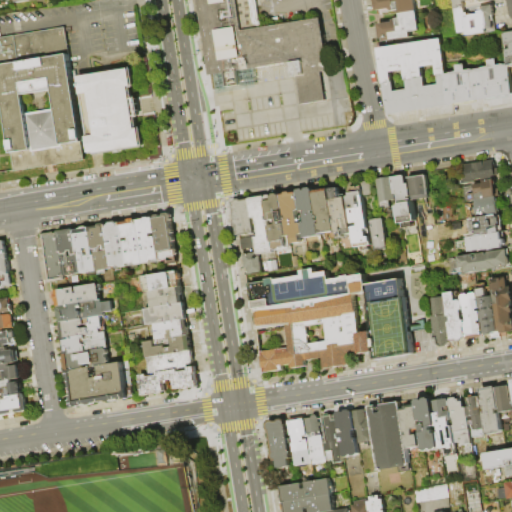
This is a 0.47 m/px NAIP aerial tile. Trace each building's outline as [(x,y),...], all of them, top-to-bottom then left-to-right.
[(197,0),(255,0),(259,27),(320,18),(328,71),(319,72),(325,100),(300,105),(293,63),(255,68),(258,89),(218,95),(215,74),(209,75),(197,0)] [(415,0),(417,11),(400,14),(399,6),(395,7),(395,9),(376,12),(373,0),(415,0)] [(457,7),(467,6),(468,14),(471,13),(471,15),(480,14),(480,11),(482,11),(481,8),(494,6),(495,16),(492,16),(494,29),(487,30),(488,33),(469,36),(469,33),(461,34),(457,7)] [(400,14),(417,11),(420,31),(410,33),(411,37),(391,41),(391,38),(380,39),(378,25),(397,21),(396,19),(401,18),(400,14)] [(0,38),(66,28),(66,29),(72,28),(73,31),(67,32),(70,56),(87,161),(16,172),(13,153),(12,154),(3,93),(0,93),(0,38)] [(511,28),(502,29),(507,64),(511,63),(511,28)] [(440,39),(446,74),(451,105),(389,115),(378,49),(440,39)] [(475,70),(489,68),(488,61),(497,59),(498,66),(509,64),(509,66),(511,83),(511,95),(480,101),(475,70)] [(451,105),(446,74),(457,72),(456,66),(464,64),(465,70),(473,69),(473,70),(475,70),(480,101),(451,105)] [(80,76),(132,67),(133,68),(136,87),(135,88),(133,89),(135,98),(138,97),(141,117),(138,118),(140,127),(142,127),(143,127),(143,128),(146,146),(145,148),(97,155),(96,154),(92,155),(83,96),(82,96),(79,76),(80,76)] [(464,165),(495,160),(497,169),(500,169),(501,176),(498,177),(499,179),(495,179),(484,181),(460,184),(459,177),(465,176),(464,165)] [(395,177),(407,175),(408,185),(412,184),(414,201),(417,223),(401,225),(399,207),(402,206),(400,194),(397,195),(395,177)] [(411,178),(428,176),(431,199),(414,201),(412,184),(411,178)] [(378,180),(395,177),(397,195),(398,201),(381,203),(378,180)] [(498,198),(497,198),(476,201),(470,202),(469,195),(477,193),(476,185),(485,184),(484,181),(495,179),(498,198)] [(363,183),(372,181),(374,195),(365,196),(364,188),(363,183)] [(348,197),(351,197),(350,190),(351,190),(351,187),(359,186),(359,189),(364,188),(365,196),(369,229),(366,229),(368,237),(370,237),(371,242),(355,245),(354,234),(353,228),(360,227),(359,223),(352,224),(348,197)] [(306,239),(305,234),(304,223),(306,223),(305,215),(307,215),(306,211),(301,212),(301,210),(298,193),(299,190),(305,189),(306,190),(307,189),(313,188),(314,190),(315,192),(321,234),(321,237),(306,239)] [(331,190),(341,188),(343,198),(348,197),(352,224),(353,228),(354,234),(345,236),(344,232),(337,233),(337,232),(331,190)] [(315,192),(331,190),(337,232),(321,234),(315,192)] [(283,195),(286,195),(288,192),(292,191),(294,193),(298,193),(301,210),(299,211),(300,224),(304,223),(305,234),(301,235),(302,243),(294,244),(293,236),(288,237),(283,195)] [(268,195),(272,195),(274,196),(276,194),(280,194),(281,195),(283,195),(288,237),(286,237),(288,250),(277,251),(276,248),(274,249),(271,227),(278,226),(278,220),(270,221),(267,198),(268,195)] [(251,199),(267,196),(267,198),(270,221),(271,227),(274,249),(275,253),(259,255),(257,238),(261,237),(258,218),(253,218),(251,199)] [(497,198),(499,215),(479,218),(479,216),(472,217),(471,209),(477,208),(476,201),(497,198)] [(234,202),(236,202),(237,200),(242,199),(243,200),(251,199),(253,218),(255,233),(238,236),(237,228),(236,226),(234,214),(235,214),(234,202)] [(155,218),(154,218),(155,217),(156,216),(161,215),(162,216),(164,216),(164,215),(170,214),(173,215),(173,220),(172,222),(173,229),(175,230),(176,233),(174,235),(174,237),(176,238),(177,241),(175,243),(176,248),(178,250),(179,254),(177,256),(178,263),(168,264),(167,261),(161,262),(155,218)] [(499,215),(500,217),(502,217),(503,222),(500,222),(502,233),(482,236),(481,232),(477,233),(475,224),(479,223),(479,218),(499,215)] [(137,220),(145,219),(147,217),(151,217),(153,219),(155,218),(161,262),(161,263),(155,264),(154,260),(153,261),(152,263),(144,264),(137,220)] [(385,248),(382,218),(370,219),(373,249),(385,248)] [(123,223),(130,222),(129,220),(135,219),(136,221),(137,220),(144,264),(139,265),(137,263),(129,264),(123,223)] [(107,226),(109,225),(111,223),(117,222),(119,224),(123,223),(129,264),(130,267),(123,268),(122,267),(122,271),(115,272),(114,267),(113,268),(107,226)] [(91,228),(99,226),(101,224),(105,223),(106,225),(107,226),(113,268),(113,269),(106,270),(107,274),(99,275),(98,271),(97,271),(91,228)] [(82,274),(75,230),(82,229),(84,227),(88,227),(89,228),(91,228),(97,271),(98,276),(89,277),(89,274),(82,275),(82,274)] [(59,233),(59,232),(75,229),(75,230),(82,274),(66,276),(59,233)] [(43,235),(54,233),(55,234),(59,233),(66,276),(66,280),(50,283),(46,259),(44,258),(44,254),(45,253),(43,235)] [(503,233),(504,239),(506,239),(507,245),(505,245),(505,248),(470,253),(469,248),(457,250),(456,242),(468,241),(467,238),(482,236),(502,233),(503,233)] [(239,249),(255,247),(253,236),(238,238),(239,249)] [(0,241),(5,241),(7,253),(8,253),(10,260),(8,261),(12,285),(4,286),(2,289),(0,289),(0,241)] [(511,264),(510,266),(499,268),(499,269),(465,273),(465,269),(457,270),(457,273),(453,274),(452,269),(454,269),(453,261),(459,261),(458,257),(508,250),(509,257),(511,258),(511,264)] [(314,269),(315,273),(327,271),(329,280),(341,278),(341,277),(349,275),(349,277),(364,274),(365,285),(401,279),(404,298),(406,298),(411,328),(414,327),(414,332),(411,332),(415,354),(376,360),(375,352),(361,354),(359,344),(347,346),(350,365),(324,369),(322,359),(305,361),(306,366),(293,369),(292,369),(292,365),(283,366),(284,370),(264,373),(261,353),(258,329),(255,310),(254,310),(250,284),(266,281),(266,280),(275,278),(275,280),(301,276),(300,271),(314,269)] [(151,275),(178,272),(179,273),(181,273),(182,281),(180,281),(181,287),(149,292),(147,292),(146,286),(144,286),(142,277),(151,276),(151,275)] [(507,277),(509,287),(511,287),(511,332),(507,334),(507,336),(501,337),(501,332),(499,333),(494,296),(492,279),(507,277)] [(56,291),(100,284),(102,299),(59,306),(58,302),(57,302),(56,294),(56,291)] [(181,287),(183,287),(184,295),(182,295),(184,304),(152,308),(149,292),(181,287)] [(499,333),(494,333),(495,335),(487,336),(487,334),(486,335),(481,299),(480,292),(479,289),(487,288),(488,297),(494,296),(499,333)] [(462,300),(464,310),(462,310),(463,320),(465,320),(468,338),(464,338),(465,341),(460,342),(460,340),(458,340),(459,348),(454,349),(452,340),(451,341),(448,315),(445,293),(455,292),(456,301),(462,300)] [(480,292),(481,299),(479,299),(481,308),(478,309),(479,312),(481,311),(482,321),(480,321),(481,325),(483,324),(485,338),(468,340),(468,338),(465,320),(464,310),(462,300),(462,295),(480,292)] [(442,348),(439,345),(438,340),(436,340),(433,317),(435,317),(432,298),(444,297),(447,315),(448,315),(451,341),(451,343),(448,348),(442,348)] [(0,300),(9,299),(10,305),(12,305),(13,312),(10,312),(10,315),(0,316),(0,300)] [(59,306),(102,299),(103,299),(104,303),(112,301),(114,312),(105,313),(106,316),(101,316),(62,322),(61,319),(59,319),(58,309),(59,309),(59,306)] [(152,308),(184,304),(185,303),(187,319),(186,320),(155,324),(147,325),(145,309),(152,308)] [(0,316),(10,315),(13,314),(15,328),(7,329),(7,332),(0,333),(0,316)] [(62,322),(101,316),(103,328),(100,328),(101,333),(63,339),(61,337),(62,334),(60,322),(62,322)] [(186,320),(187,328),(190,328),(191,336),(190,336),(157,341),(155,324),(186,320)] [(0,333),(7,332),(14,331),(16,331),(17,339),(16,339),(16,340),(18,341),(18,344),(16,346),(7,348),(0,348),(0,333)] [(63,339),(101,333),(106,333),(109,348),(106,349),(66,355),(65,350),(63,339)] [(157,341),(190,336),(192,352),(149,358),(147,358),(145,342),(157,341)] [(0,348),(7,348),(16,347),(17,350),(15,350),(15,351),(18,351),(19,361),(17,362),(17,363),(0,366),(0,348)] [(66,355),(106,349),(106,350),(109,351),(109,353),(107,355),(108,357),(110,359),(110,361),(108,363),(109,365),(67,371),(66,371),(64,355),(66,355)] [(192,352),(194,362),(193,364),(189,365),(189,368),(189,369),(178,370),(157,373),(151,374),(149,358),(192,352)] [(109,365),(122,363),(127,391),(128,391),(129,400),(122,401),(122,399),(80,406),(80,407),(73,408),(72,401),(69,378),(68,378),(67,371),(109,365)] [(189,368),(196,368),(197,373),(196,373),(197,381),(198,381),(199,387),(193,388),(193,387),(188,388),(186,390),(183,390),(181,389),(176,389),(174,380),(164,382),(166,391),(166,392),(160,392),(159,394),(156,395),(154,393),(149,394),(150,395),(143,396),(142,390),(143,390),(142,383),(141,383),(140,376),(147,375),(147,377),(158,376),(157,373),(178,370),(179,372),(189,371),(189,369),(189,368)] [(0,382),(3,382),(12,380),(13,383),(22,381),(24,395),(0,398),(0,382)] [(511,411),(501,414),(505,432),(502,433),(489,435),(485,414),(488,414),(487,407),(484,408),(483,400),(485,400),(483,393),(482,393),(482,390),(497,387),(497,388),(511,386),(511,392),(511,411)] [(0,398),(24,395),(26,395),(28,411),(0,415),(0,398)] [(469,399),(470,398),(471,396),(473,396),(475,397),(480,397),(487,437),(475,438),(474,431),(476,430),(474,417),(472,417),(470,407),(469,399)] [(419,399),(423,399),(425,401),(426,400),(427,398),(431,397),(432,399),(433,399),(434,402),(438,427),(433,427),(433,431),(436,430),(436,434),(439,433),(442,448),(440,449),(440,450),(434,451),(434,450),(432,450),(433,452),(427,453),(427,451),(425,451),(422,428),(421,425),(428,424),(428,422),(424,423),(424,420),(420,421),(418,404),(417,402),(419,399)] [(449,401),(451,400),(451,399),(458,397),(458,399),(460,399),(461,402),(465,401),(466,408),(470,407),(472,417),(469,417),(474,444),(463,446),(463,443),(456,444),(453,424),(449,401)] [(434,402),(449,399),(449,401),(453,424),(438,427),(434,402)] [(369,407),(400,402),(401,409),(408,450),(411,466),(380,471),(376,447),(371,418),(369,407)] [(401,409),(407,408),(407,406),(418,404),(420,421),(421,425),(422,428),(415,429),(416,436),(420,435),(422,447),(408,450),(401,409)] [(354,411),(367,409),(368,419),(371,418),(376,447),(371,447),(370,445),(367,445),(367,443),(361,444),(359,430),(357,431),(354,411)] [(339,412),(343,411),(344,413),(346,412),(347,410),(351,410),(353,411),(354,411),(357,431),(355,431),(356,439),(358,439),(361,454),(359,455),(358,457),(355,457),(354,455),(351,456),(351,458),(345,459),(341,433),(344,433),(343,430),(341,431),(339,419),(338,414),(339,412)] [(306,420),(314,418),(313,416),(320,415),(322,432),(317,433),(317,437),(323,436),(328,463),(313,465),(311,450),(309,440),(309,438),(314,438),(313,434),(308,435),(306,420)] [(339,419),(341,431),(341,433),(345,459),(346,462),(337,463),(336,460),(329,462),(326,443),(328,442),(324,417),(335,415),(335,420),(339,419)] [(305,417),(306,420),(308,435),(305,436),(305,440),(309,440),(311,450),(300,452),(301,457),(295,458),(289,420),(305,417)] [(293,458),(290,459),(291,467),(289,467),(289,468),(280,469),(279,462),(276,462),(274,459),(273,455),(274,454),(271,432),(269,430),(268,426),(269,423),(271,421),(275,420),(277,421),(280,421),(281,419),(284,419),(287,420),(293,458)] [(511,466),(510,467),(489,470),(486,454),(511,449),(511,466)] [(282,487),(303,483),(304,490),(308,489),(307,483),(331,479),(337,511),(330,511),(311,511),(311,507),(307,508),(307,511),(286,511),(285,511),(284,504),(285,504),(284,502),(283,502),(282,495),(283,494),(282,487)] [(511,479),(503,480),(503,489),(497,490),(498,497),(511,495),(511,479)] [(447,498),(445,486),(413,489),(414,502),(447,498)] [(370,511),(368,502),(372,501),(371,497),(381,496),(381,500),(384,499),(386,511),(372,511),(370,511)] [(353,511),(352,506),(355,505),(355,502),(368,500),(368,502),(370,511),(353,511)]
